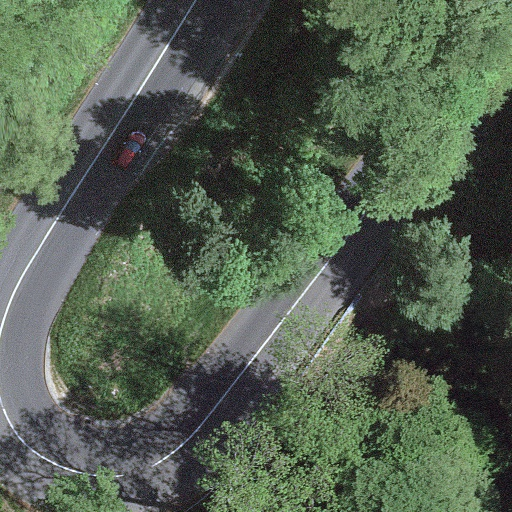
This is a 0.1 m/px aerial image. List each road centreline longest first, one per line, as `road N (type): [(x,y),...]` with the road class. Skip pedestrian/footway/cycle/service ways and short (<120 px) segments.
road 1 (secondary): [(511,43),(464,92),(192,443),(146,469),(95,480),(45,463),(15,431),(0,394)]
road 2 (secondary): [(0,348),(13,301),(200,0)]
